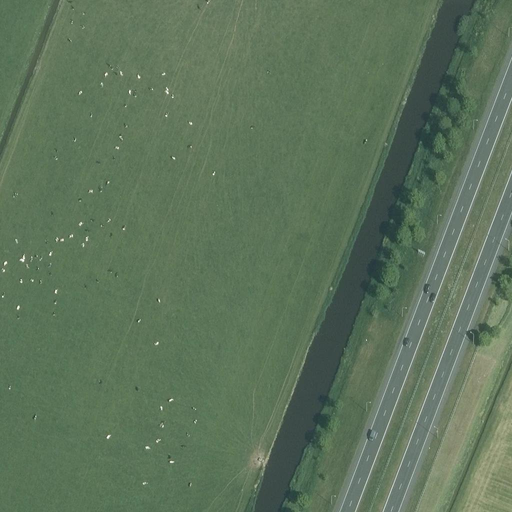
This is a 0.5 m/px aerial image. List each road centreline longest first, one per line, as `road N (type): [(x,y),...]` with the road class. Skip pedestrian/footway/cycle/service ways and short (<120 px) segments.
road 1 (motorway): [(511,79),(347,511)]
road 2 (motorway): [(389,511),(511,187)]
